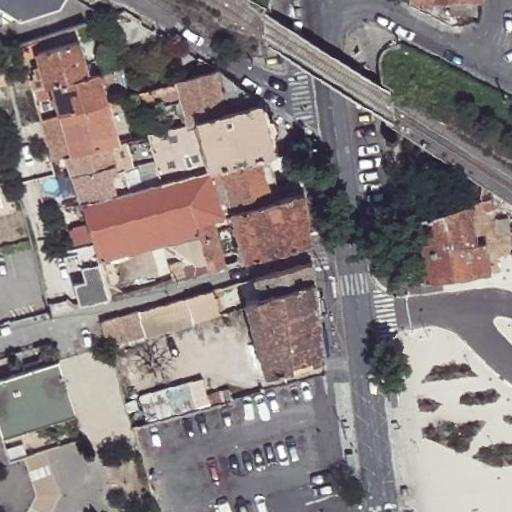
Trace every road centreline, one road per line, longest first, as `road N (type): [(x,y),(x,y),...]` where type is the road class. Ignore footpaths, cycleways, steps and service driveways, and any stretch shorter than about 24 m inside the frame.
road 1 (residential): [(350,243),(0,337)]
road 2 (tertiary): [(350,243),(383,511)]
road 3 (residential): [(126,0),(244,74),(334,113)]
road 4 (residential): [(359,0),(506,71)]
road 5 (tertiary): [(334,113),(350,243)]
